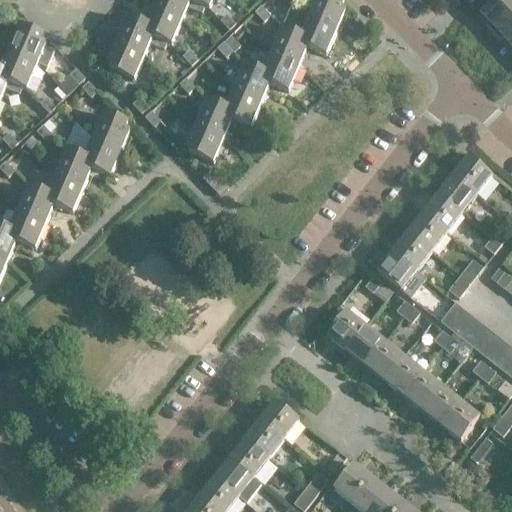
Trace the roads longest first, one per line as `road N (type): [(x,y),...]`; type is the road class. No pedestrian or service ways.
road 1 (residential): [(123,511),(260,346),(449,93)]
road 2 (residential): [(449,93),(368,0)]
